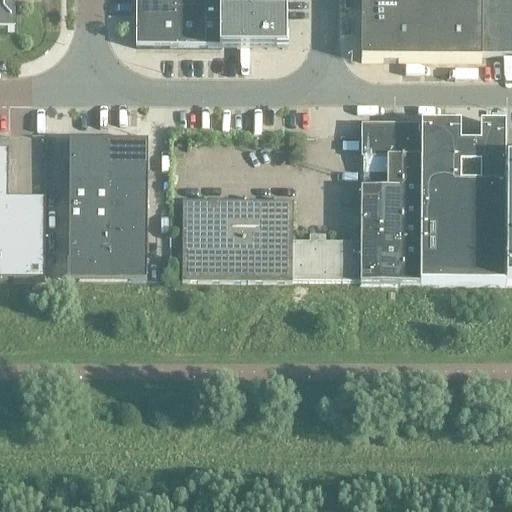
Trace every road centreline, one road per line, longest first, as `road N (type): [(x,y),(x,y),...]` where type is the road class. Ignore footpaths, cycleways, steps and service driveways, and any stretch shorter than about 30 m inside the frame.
road 1 (unclassified): [(90,92),(326,92)]
road 2 (unclassified): [(326,92),(511,95)]
